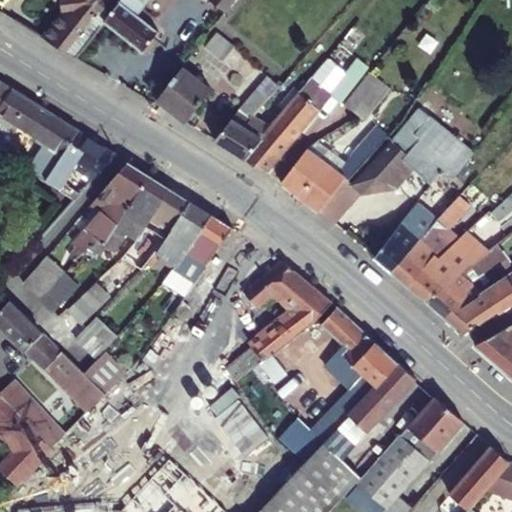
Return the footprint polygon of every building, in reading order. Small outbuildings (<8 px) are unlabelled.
[(78,58),(108,21),(123,0),(60,0),(60,10),(64,10),(42,36),(78,58)] [(123,0),(108,21),(145,50),(161,31),(150,22),(139,15),(145,7),(150,0),(123,0)] [(209,0),(226,13),(236,0),(209,0)] [(139,15),(150,22),(156,15),(145,7),(139,15)] [(214,43),(248,70),(259,57),(263,52),(256,46),(254,49),(227,28),(214,43)] [(256,94),(251,101),(264,112),(289,81),(259,57),(248,70),(254,75),(265,84),(256,94)] [(360,67),(369,74),(376,65),(368,58),(360,67)] [(326,67),(309,86),(330,103),(341,90),(351,98),(369,74),(360,67),(357,64),(340,86),(328,77),(332,72),(326,67)] [(158,99),(187,122),(213,90),(184,67),(158,99)] [(353,100),(373,116),(399,83),(378,67),(353,100)] [(245,86),(256,94),(265,84),(254,75),(245,86)] [(0,107),(13,88),(0,79),(0,107)] [(309,86),(282,117),(304,135),(330,103),(309,86)] [(28,170),(46,181),(80,130),(13,88),(0,107),(0,146),(8,135),(12,137),(20,125),(46,141),(28,170)] [(429,101),(423,96),(407,119),(397,131),(331,207),(345,220),(374,188),(403,184),(423,162),(441,179),(447,171),(464,172),(484,146),(440,112),(444,106),(433,97),(429,101)] [(225,135),(256,154),(279,121),(264,112),(251,101),(242,111),(241,116),(225,135)] [(256,154),(277,167),(304,135),(282,117),(279,121),(256,154)] [(291,178),(331,207),(397,131),(386,121),(367,140),(354,156),(337,143),(329,153),(318,145),(291,178)] [(114,153),(80,130),(46,181),(61,191),(75,168),(79,164),(97,177),(114,153)] [(92,249),(98,243),(105,236),(154,166),(138,156),(103,196),(114,205),(84,242),(92,249)] [(75,168),(94,182),(97,177),(79,164),(75,168)] [(137,230),(143,235),(179,183),(154,166),(105,236),(98,243),(110,251),(116,243),(124,248),(137,230)] [(154,266),(166,248),(201,197),(179,183),(143,235),(132,252),(154,266)] [(166,248),(184,261),(219,210),(201,197),(166,248)] [(445,218),(424,200),(383,253),(400,268),(445,218)] [(467,214),(457,205),(445,218),(400,268),(416,282),(449,251),(441,243),(467,214)] [(198,264),(208,273),(214,266),(242,224),(219,210),(184,261),(169,283),(173,286),(167,293),(179,303),(194,284),(187,279),(198,264)] [(499,246),(477,225),(449,251),(416,282),(435,298),(499,246)] [(499,246),(435,298),(452,313),(491,288),(511,273),(511,248),(505,240),(499,246)] [(33,278),(50,294),(74,268),(75,266),(57,250),(33,278)] [(245,378),(269,360),(325,315),(341,297),(307,267),(288,254),(253,286),(269,304),(283,292),(296,304),(257,337),(261,341),(234,364),(245,378)] [(208,273),(191,297),(208,309),(212,312),(235,281),(214,266),(208,273)] [(50,294),(64,306),(87,280),(74,268),(50,294)] [(511,273),(491,288),(508,302),(505,304),(508,308),(511,305),(511,273)] [(77,305),(90,319),(120,291),(106,277),(77,305)] [(452,313),(472,330),(505,304),(508,302),(491,288),(452,313)] [(93,368),(19,295),(2,314),(97,406),(115,388),(93,368)] [(181,311),(198,322),(208,309),(191,297),(181,311)] [(338,328),(351,340),(368,321),(341,297),(325,315),(269,360),(284,378),(297,369),(295,365),(338,328)] [(85,335),(106,355),(115,346),(128,331),(107,312),(85,335)] [(358,384),(319,426),(333,438),(408,357),(368,321),(351,340),(353,342),(334,362),(358,384)] [(511,324),(484,340),(511,364),(511,324)] [(136,367),(115,346),(106,355),(93,368),(115,388),(136,367)] [(426,374),(408,357),(333,438),(352,455),(426,374)] [(76,428),(23,374),(9,388),(63,442),(76,428)] [(9,388),(0,378),(0,420),(23,444),(9,458),(31,477),(63,442),(9,388)] [(444,389),(408,429),(436,452),(471,414),(444,389)] [(265,491),(275,500),(333,438),(319,426),(307,414),(289,434),(305,448),(265,491)] [(137,419),(124,426),(141,455),(154,448),(137,419)] [(436,452),(408,429),(367,477),(395,501),(406,488),(436,452)] [(275,500),(264,511),(330,511),(369,471),(352,455),(333,438),(275,500)] [(511,450),(501,440),(459,489),(479,506),(498,484),(506,486),(510,480),(511,481),(511,450)] [(418,511),(423,504),(406,488),(395,501),(386,511),(418,511)]
